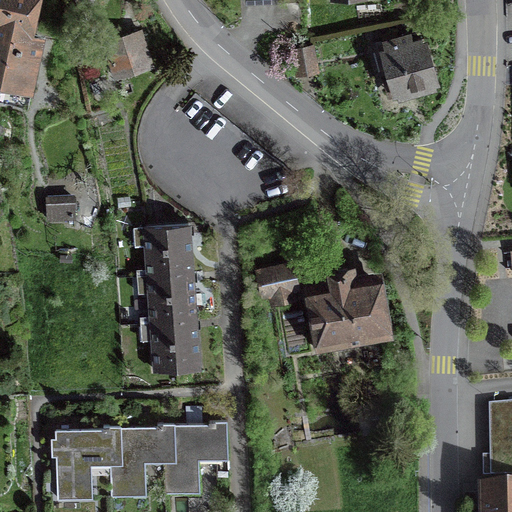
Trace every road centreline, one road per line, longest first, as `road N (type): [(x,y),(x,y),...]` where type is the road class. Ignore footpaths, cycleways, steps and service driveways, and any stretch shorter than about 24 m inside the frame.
road 1 (residential): [(466,184),(368,164),(299,117),(186,0)]
road 2 (residential): [(444,511),(444,365),(466,184)]
road 3 (residential): [(466,184),(482,0)]
